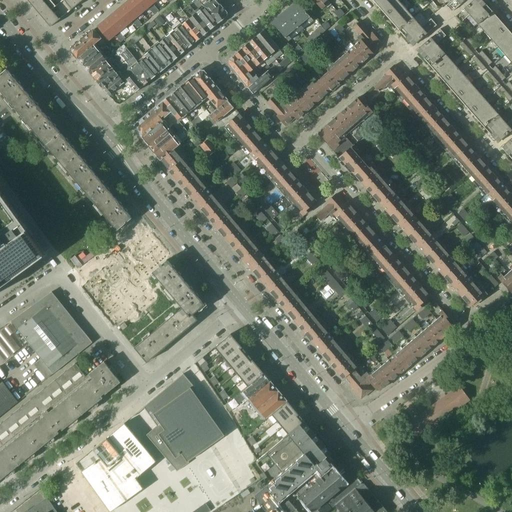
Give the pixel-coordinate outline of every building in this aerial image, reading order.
[(29,0),(28,1),(35,9),(45,0),(29,0)] [(49,0),(45,0),(35,9),(42,18),(55,6),(49,0)] [(62,0),(57,4),(66,14),(72,9),(63,0),(62,0)] [(77,0),(63,0),(72,9),(80,2),(77,0)] [(142,13),(130,0),(129,0),(122,6),(133,20),(136,18),(142,13)] [(150,6),(144,0),(130,0),(142,13),(147,8),(150,6)] [(226,12),(215,0),(194,0),(188,6),(194,12),(201,5),(202,6),(217,25),(226,17),(226,12)] [(327,1),(326,0),(313,0),(321,9),(325,6),(323,4),(327,1)] [(397,0),(386,0),(378,8),(385,15),(386,14),(400,2),(397,0)] [(452,0),(445,6),(451,12),(464,0),(452,0)] [(481,0),(472,0),(455,16),(460,23),(469,15),(477,24),(491,11),(481,0)] [(400,2),(386,14),(385,15),(392,23),(406,10),(400,2)] [(297,3),(284,13),(300,32),(303,30),(299,26),(306,21),(309,25),(312,22),(297,3)] [(55,6),(42,18),(50,27),(66,14),(57,4),(55,6)] [(217,25),(202,6),(201,5),(194,12),(210,31),(217,25)] [(133,20),(122,6),(114,13),(125,27),(131,22),(133,20)] [(210,31),(194,12),(188,6),(182,11),(187,17),(186,18),(202,37),(210,31)] [(334,14),(338,19),(344,14),(339,9),(334,14)] [(413,18),(406,10),(392,23),(398,31),(400,30),(413,18)] [(491,11),(477,24),(484,32),(498,19),(491,11)] [(125,27),(114,13),(105,20),(117,33),(119,31),(125,27)] [(297,35),(300,32),(284,13),(271,24),(287,43),(290,41),(287,37),(294,31),(297,35)] [(202,37),(186,18),(179,24),(180,26),(195,43),(202,37)] [(413,18),(400,30),(398,31),(412,46),(436,25),(431,19),(421,27),(413,18)] [(498,19),(484,32),(490,40),(505,27),(498,19)] [(117,33),(105,20),(97,27),(108,41),(114,35),(117,33)] [(155,24),(152,22),(145,27),(147,30),(155,24)] [(380,43),(372,33),(370,34),(359,22),(353,28),(359,35),(356,38),(359,41),(360,39),(370,51),(380,43)] [(344,30),(339,24),(333,29),(338,34),(344,30)] [(195,43),(180,26),(173,31),(188,49),(195,43)] [(306,39),(311,43),(325,31),(321,26),(306,39)] [(505,27),(490,40),(497,47),(511,34),(505,27)] [(440,29),(418,48),(416,50),(429,66),(444,53),(436,44),(445,36),(440,29)] [(71,48),(71,52),(77,59),(93,46),(100,40),(93,30),(71,48)] [(188,49),(173,31),(165,37),(180,55),(188,49)] [(262,31),(255,37),(270,55),(277,49),(262,31)] [(334,38),(329,32),(319,42),(323,47),(334,38)] [(141,38),(137,34),(131,39),(134,44),(141,38)] [(511,34),(497,47),(504,55),(511,47),(511,34)] [(468,36),(465,38),(470,44),(473,41),(468,36)] [(180,55),(165,37),(158,43),(173,61),(180,55)] [(255,37),(248,43),(263,61),(270,55),(255,37)] [(360,39),(359,41),(354,45),(366,59),(372,53),(370,51),(360,39)] [(467,47),(461,41),(458,44),(463,50),(467,47)] [(478,47),(473,41),(470,44),(475,50),(478,47)] [(173,61),(158,43),(151,49),(165,67),(173,61)] [(248,43),(240,49),(255,67),(263,61),(248,43)] [(151,79),(138,63),(137,62),(123,45),(115,51),(121,59),(126,65),(127,67),(130,70),(133,74),(143,86),(151,79)] [(344,77),(366,59),(354,45),(333,64),(344,77)] [(93,46),(77,59),(83,66),(99,53),(93,46)] [(298,46),(293,50),(297,54),(302,50),(298,46)] [(472,53),(467,47),(463,50),(468,56),(472,53)] [(165,67),(151,49),(143,55),(158,73),(165,67)] [(233,55),(247,72),(249,73),(255,67),(240,49),(233,55)] [(316,54),(311,49),(300,58),(305,64),(316,54)] [(95,81),(113,66),(121,59),(115,51),(112,54),(105,60),(105,61),(89,73),(95,81)] [(481,51),(478,54),(483,60),(486,57),(481,51)] [(99,53),(83,66),(89,73),(105,61),(105,60),(99,53)] [(294,53),(287,59),(290,62),(297,57),(294,53)] [(451,61),(444,53),(429,66),(436,74),(451,61)] [(158,73),(143,55),(140,58),(142,60),(138,63),(151,79),(158,73)] [(228,63),(240,78),(247,72),(233,55),(228,59),(228,63)] [(475,57),(472,59),(477,65),(480,62),(475,57)] [(491,63),(486,57),(483,60),(488,65),(491,63)] [(286,58),(278,64),(282,69),(290,63),(286,58)] [(119,73),(117,72),(126,65),(121,59),(113,66),(95,81),(101,88),(119,73)] [(451,61),(436,74),(443,81),(444,80),(457,68),(451,61)] [(341,83),(340,81),(344,77),(333,64),(331,62),(328,65),(331,68),(317,81),(314,78),(311,81),(312,82),(324,96),(329,91),(330,93),(341,83)] [(485,68),(480,62),(477,65),(482,71),(485,68)] [(269,69),(268,70),(273,77),(282,69),(277,63),(269,69)] [(292,65),(272,83),(277,88),(297,70),(292,65)] [(386,86),(401,73),(394,65),(384,74),(386,75),(373,86),(379,93),(386,86)] [(495,66),(492,69),(497,75),(500,72),(495,66)] [(457,68),(444,80),(443,81),(450,89),(464,76),(457,68)] [(24,91),(6,69),(0,74),(0,94),(1,95),(2,94),(10,103),(24,91)] [(199,88),(210,79),(203,71),(199,70),(190,78),(199,88)] [(268,70),(258,79),(248,88),(252,94),(273,77),(268,70)] [(247,72),(240,78),(248,88),(258,79),(255,75),(252,77),(248,73),(249,73),(247,72)] [(488,72),(485,75),(490,80),(493,78),(488,72)] [(500,72),(497,75),(502,81),(505,78),(500,72)] [(119,73),(101,88),(107,95),(125,81),(119,73)] [(394,89),(408,77),(405,73),(403,75),(401,73),(386,86),(389,90),(392,87),(394,89)] [(143,86),(133,74),(126,80),(131,85),(129,86),(135,93),(143,86)] [(464,76),(450,89),(456,97),(457,96),(471,84),(464,76)] [(408,77),(394,89),(403,99),(417,87),(408,77)] [(206,97),(199,88),(190,78),(183,84),(199,103),(206,97)] [(499,84),(493,78),(490,80),(495,86),(499,84)] [(218,89),(210,79),(199,88),(206,97),(207,99),(218,89)] [(303,114),(324,96),(312,82),(291,100),(303,114)] [(183,84),(176,90),(191,109),(199,103),(183,84)] [(471,84),(457,96),(456,97),(463,104),(478,92),(471,84)] [(412,109),(426,97),(417,87),(403,99),(412,109)] [(502,87),(499,90),(504,96),(507,93),(502,87)] [(228,101),(218,89),(207,99),(217,110),(228,101)] [(176,90),(168,96),(184,115),(191,109),(176,90)] [(42,112),(24,91),(10,103),(17,111),(15,113),(19,117),(20,115),(27,124),(42,112)] [(478,92),(463,104),(470,112),(471,111),(484,99),(478,92)] [(184,115),(168,96),(162,102),(177,120),(184,115)] [(443,118),(426,97),(412,109),(429,129),(443,118)] [(273,98),(267,103),(274,110),(279,105),(273,98)] [(372,113),(360,99),(359,101),(357,98),(351,103),(363,117),(366,114),(368,116),(372,113)] [(374,108),(379,103),(374,98),(369,103),(374,108)] [(484,99),(471,111),(470,112),(477,120),(491,107),(484,99)] [(303,114),(291,100),(286,105),(283,102),(279,105),(274,110),(278,115),(277,116),(285,126),(295,118),(297,119),(303,114)] [(233,108),(228,101),(217,110),(210,116),(207,118),(213,126),(233,108)] [(177,120),(162,102),(152,109),(163,122),(161,124),(165,130),(177,120)] [(344,133),(363,117),(351,103),(332,120),(344,133)] [(491,107),(477,120),(483,127),(498,115),(491,107)] [(142,139),(160,124),(161,124),(163,122),(152,109),(134,124),(134,128),(142,139)] [(386,122),(391,117),(384,109),(379,114),(386,122)] [(205,110),(198,117),(202,122),(207,118),(210,116),(205,110)] [(42,112),(27,124),(35,133),(33,134),(36,138),(38,136),(45,145),(60,133),(42,112)] [(250,127),(239,114),(225,126),(237,139),(250,127)] [(511,118),(506,124),(498,115),(483,127),(497,143),(511,130),(511,118)] [(375,126),(380,122),(375,116),(370,121),(375,126)] [(452,128),(443,118),(429,129),(438,140),(452,128)] [(344,133),(332,120),(325,126),(326,128),(320,134),(329,145),(328,145),(329,146),(338,138),(342,134),(344,133)] [(173,126),(179,134),(184,130),(178,122),(173,126)] [(165,130),(161,124),(160,124),(142,139),(148,146),(166,131),(165,130)] [(388,134),(393,130),(388,124),(383,129),(388,134)] [(358,141),(368,132),(364,126),(353,136),(358,141)] [(249,153),(262,141),(250,127),(237,139),(249,153)] [(447,150),(461,138),(452,128),(438,140),(447,150)] [(166,131),(148,146),(155,154),(173,139),(166,131)] [(384,147),(389,142),(380,131),(375,136),(384,147)] [(78,154),(60,133),(45,145),(53,154),(51,155),(54,159),(56,158),(63,167),(78,154)] [(344,153),(352,146),(342,134),(338,138),(329,146),(338,156),(339,157),(344,153)] [(511,137),(501,147),(511,159),(511,137)] [(478,158),(461,138),(447,150),(465,170),(478,158)] [(173,139),(155,154),(161,161),(176,149),(179,146),(173,139)] [(200,145),(207,154),(214,148),(207,139),(200,145)] [(407,156),(412,151),(403,140),(397,145),(407,156)] [(261,167),(275,155),(262,141),(249,153),(261,167)] [(358,157),(352,151),(356,147),(354,144),(352,146),(344,153),(339,157),(344,163),(342,164),(345,168),(358,157)] [(176,149),(161,161),(170,172),(182,162),(175,154),(179,151),(176,149)] [(229,157),(222,149),(216,154),(223,162),(229,157)] [(398,163),(403,158),(396,150),(391,155),(398,163)] [(418,151),(415,154),(409,159),(416,167),(422,162),(425,159),(418,151)] [(96,176),(78,154),(63,167),(70,175),(69,176),(73,181),(74,180),(81,188),(96,176)] [(213,167),(218,163),(211,154),(206,159),(213,167)] [(286,167),(275,155),(261,167),(272,179),(286,167)] [(356,176),(366,167),(358,157),(345,168),(351,175),(353,173),(356,176)] [(488,168),(478,158),(465,170),(474,180),(488,168)] [(193,174),(190,172),(182,162),(170,172),(181,184),(193,174)] [(235,175),(240,171),(233,162),(228,167),(235,175)] [(410,176),(415,171),(408,163),(403,168),(410,176)] [(386,185),(377,175),(371,168),(372,167),(370,164),(366,167),(356,176),(373,196),(386,185)] [(222,178),(228,174),(221,165),(215,170),(222,178)] [(284,193),(297,181),(286,167),(272,179),(284,193)] [(428,180),(433,175),(426,167),(421,172),(428,180)] [(497,179),(488,168),(474,180),(483,191),(497,179)] [(204,188),(199,182),(193,174),(181,184),(192,198),(204,188)] [(96,176),(81,188),(88,196),(87,198),(90,201),(91,200),(99,209),(113,197),(96,176)] [(246,189),(252,184),(245,176),(239,181),(246,189)] [(231,188),(236,183),(231,178),(226,182),(231,188)] [(511,201),(511,195),(497,179),(483,191),(501,211),(511,201)] [(310,195),(297,181),(284,193),(297,207),(310,195)] [(440,194),(445,189),(438,181),(433,186),(440,194)] [(427,196),(433,192),(426,183),(420,188),(427,196)] [(395,195),(386,185),(373,196),(382,207),(395,195)] [(198,205),(210,195),(204,188),(192,198),(198,205)] [(240,199),(245,194),(241,189),(235,193),(240,199)] [(264,198),(257,190),(251,195),(258,203),(264,198)] [(0,194),(0,284),(43,254),(0,194)] [(353,209),(347,202),(345,204),(336,194),(326,202),(328,204),(315,215),(319,220),(327,214),(330,217),(333,215),(338,221),(353,209)] [(451,207),(457,202),(450,194),(444,199),(451,207)] [(222,209),(216,202),(210,195),(198,205),(210,219),(222,209)] [(301,217),(314,205),(313,203),(315,201),(314,200),(314,199),(310,195),(297,207),(300,212),(298,213),(301,217)] [(391,217),(404,205),(395,195),(382,207),(391,217)] [(113,197),(99,209),(106,217),(104,219),(108,223),(109,221),(117,230),(131,218),(113,197)] [(249,210),(255,205),(248,197),(242,202),(249,210)] [(509,221),(511,218),(511,201),(501,211),(509,221)] [(272,219),(278,214),(268,204),(263,208),(272,219)] [(445,217),(451,212),(444,204),(438,208),(445,217)] [(400,226),(413,215),(404,205),(391,217),(400,226)] [(233,222),(225,213),(222,209),(210,219),(221,233),(233,222)] [(370,229),(353,209),(338,221),(356,241),(370,229)] [(465,222),(470,217),(463,209),(458,214),(465,222)] [(261,223),(266,219),(260,211),(254,215),(261,223)] [(422,226),(413,215),(400,226),(409,237),(422,226)] [(282,230),(287,225),(282,220),(277,224),(282,230)] [(476,234),(481,230),(474,221),(468,226),(476,234)] [(245,236),(243,234),(233,222),(221,233),(233,247),(245,236)] [(273,237),(278,232),(271,224),(266,229),(273,237)] [(463,237),(469,232),(461,224),(456,229),(463,237)] [(418,247),(431,236),(422,226),(409,237),(418,247)] [(389,251),(370,229),(356,241),(375,262),(389,251)] [(308,243),(314,238),(309,233),(304,238),(308,243)] [(282,248),(288,243),(281,235),(275,240),(282,248)] [(487,248),(493,243),(486,235),(480,240),(487,248)] [(244,261),(257,250),(245,236),(233,247),(244,261)] [(440,247),(431,236),(418,247),(426,256),(426,257),(427,258),(440,247)] [(504,248),(509,243),(504,238),(499,243),(504,248)] [(315,251),(321,246),(316,241),(310,245),(315,251)] [(481,257),(486,252),(479,244),(474,249),(481,257)] [(436,268),(449,256),(440,247),(427,258),(436,268)] [(250,267),(262,257),(257,250),(244,261),(250,267)] [(293,260),(298,256),(293,250),(288,255),(293,260)] [(407,271),(389,251),(375,262),(393,283),(407,271)] [(312,265),(317,260),(310,252),(305,257),(312,265)] [(492,262),(498,257),(493,252),(487,256),(492,262)] [(329,267),(335,263),(328,254),(322,259),(329,267)] [(457,266),(449,256),(436,268),(444,277),(457,266)] [(274,271),(268,264),(262,257),(250,267),(262,281),(274,271)] [(159,282),(157,283),(161,288),(162,286),(169,294),(184,281),(166,260),(151,273),(159,282)] [(466,276),(457,266),(444,277),(453,287),(466,276)] [(341,281),(346,276),(339,268),(334,273),(341,281)] [(267,288),(280,278),(274,271),(262,281),(267,288)] [(328,284),(334,279),(327,271),(321,276),(328,284)] [(416,281),(407,271),(393,283),(402,293),(416,281)] [(511,279),(507,273),(503,277),(501,274),(497,277),(509,291),(511,289),(511,290),(511,279)] [(475,287),(466,276),(453,287),(462,298),(475,287)] [(493,289),(498,284),(491,276),(486,281),(493,289)] [(292,292),(285,284),(280,278),(267,288),(280,303),(292,292)] [(198,298),(184,281),(169,294),(177,303),(175,305),(178,308),(180,307),(181,308),(181,309),(189,318),(192,315),(194,318),(204,309),(197,299),(198,298)] [(424,291),(416,281),(402,293),(410,302),(424,291)] [(340,298),(345,293),(338,285),(333,290),(340,298)] [(473,306),(487,294),(484,291),(481,293),(475,287),(462,298),(470,306),(472,304),(473,306)] [(355,298),(360,293),(356,288),(350,292),(355,298)] [(415,312),(428,300),(427,298),(429,296),(424,291),(410,302),(414,307),(412,308),(415,312)] [(92,343),(51,292),(10,321),(12,323),(17,330),(29,344),(41,359),(34,364),(46,379),(92,343)] [(303,305),(294,295),(292,292),(280,303),(291,316),(303,305)] [(364,308),(369,304),(362,296),(357,300),(364,308)] [(352,312),(357,307),(350,299),(345,303),(352,312)] [(315,319),(312,316),(303,305),(291,316),(302,330),(315,319)] [(422,320),(430,313),(426,307),(417,314),(422,320)] [(181,308),(158,327),(170,342),(196,320),(195,318),(194,318),(192,315),(189,318),(181,309),(181,308)] [(376,322),(381,318),(374,309),(369,314),(376,322)] [(453,324),(441,310),(438,313),(440,316),(435,320),(447,334),(453,328),(451,326),(453,324)] [(366,329),(372,324),(365,316),(360,321),(366,329)] [(326,333),(321,326),(315,319),(302,330),(314,343),(326,333)] [(408,332),(417,325),(412,319),(404,326),(408,332)] [(390,320),(386,323),(390,328),(393,331),(396,328),(390,320)] [(447,334),(435,320),(422,331),(433,344),(447,334)] [(17,330),(12,323),(0,331),(0,355),(4,361),(20,348),(10,335),(17,330)] [(385,333),(390,328),(386,323),(380,328),(385,333)] [(158,327),(134,347),(146,362),(170,342),(158,327)] [(378,343),(384,338),(375,327),(369,332),(378,343)] [(395,343),(403,336),(398,331),(390,338),(395,343)] [(433,344),(422,331),(408,343),(419,357),(428,349),(433,344)] [(320,351),(333,340),(326,333),(314,343),(320,351)] [(230,334),(214,347),(220,354),(236,341),(230,334)] [(344,354),(338,347),(333,340),(320,351),(331,365),(344,354)] [(384,353),(392,346),(387,340),(379,347),(384,353)] [(236,341),(220,354),(225,361),(241,347),(236,341)] [(419,357),(408,343),(391,357),(403,370),(419,357)] [(241,347),(225,361),(231,367),(246,354),(241,347)] [(246,354),(231,367),(236,373),(252,360),(246,354)] [(343,378),(353,370),(356,368),(344,354),(331,365),(343,378)] [(403,370),(391,357),(382,365),(393,378),(403,370)] [(202,358),(197,362),(200,366),(205,361),(202,358)] [(252,360),(236,373),(242,380),(257,367),(252,360)] [(0,480),(49,441),(53,437),(59,433),(57,431),(60,428),(62,430),(102,398),(101,396),(104,393),(105,394),(120,382),(104,362),(88,374),(92,379),(89,381),(75,364),(0,423),(0,480)] [(393,378),(382,365),(369,376),(367,378),(370,383),(376,389),(377,388),(379,390),(393,378)] [(257,367),(242,380),(247,386),(262,373),(263,374),(257,367)] [(366,386),(370,383),(367,378),(369,376),(367,373),(360,378),(353,370),(343,378),(349,387),(351,385),(361,397),(369,390),(366,386)] [(183,374),(143,407),(156,426),(146,435),(176,471),(189,463),(188,461),(224,436),(191,389),(193,387),(183,374)] [(264,374),(243,392),(249,399),(270,382),(269,381),(270,381),(264,374)] [(447,394),(455,387),(450,381),(442,387),(447,394)] [(0,415),(17,402),(2,382),(0,383),(0,415)] [(270,382),(249,399),(257,409),(278,391),(270,382)] [(417,438),(469,399),(459,386),(407,424),(417,438)] [(278,391),(257,409),(266,419),(286,401),(278,391)] [(286,402),(271,415),(276,421),(292,408),(286,401),(286,402)] [(292,408),(276,421),(282,428),(298,414),(292,408)] [(298,414),(282,428),(287,434),(303,421),(298,414)] [(386,511),(368,490),(365,493),(357,492),(354,489),(357,486),(342,467),(339,463),(341,461),(340,459),(335,453),(333,452),(331,454),(303,421),(256,461),(262,457),(263,458),(267,455),(281,472),(255,495),(255,496),(259,500),(258,501),(262,506),(262,507),(266,511),(265,511),(386,511)] [(89,466),(81,472),(109,511),(143,488),(135,477),(142,472),(142,473),(156,461),(124,423),(93,449),(101,459),(98,462),(97,460),(92,463),(93,465),(90,468),(89,466)] [(56,511),(47,498),(28,511),(56,511)]
